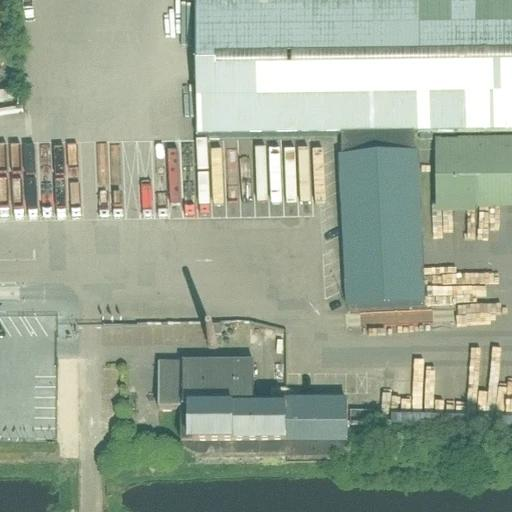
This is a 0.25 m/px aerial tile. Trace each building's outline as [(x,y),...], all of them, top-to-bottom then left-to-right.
[(414,155),(413,137),(511,135),(511,0),(194,0),(197,140),(342,137),(343,159),(340,159),(348,311),(424,307),(416,155),(414,155)] [(511,140),(435,142),(436,204),(511,202),(511,140)] [(207,328),(208,338),(222,338),(222,328),(207,328)] [(222,347),(222,346),(222,345),(222,344),(221,343),(221,342),(220,342),(220,341),(219,341),(218,340),(217,340),(216,339),(215,339),(214,339),(213,340),(212,340),(211,340),(211,341),(210,341),(209,342),(209,343),(208,343),(208,344),(208,345),(208,346),(208,347),(208,348),(208,349),(209,350),(209,351),(210,352),(211,352),(211,353),(212,353),(213,353),(214,354),(215,354),(216,354),(217,353),(218,353),(219,352),(220,352),(220,351),(221,351),(221,350),(221,349),(222,349),(222,348),(222,347)] [(181,448),(194,458),(348,456),(347,406),(289,406),(254,406),(254,365),(158,366),(159,413),(182,413),(181,448)] [(350,414),(350,425),(375,425),(375,414),(350,414)]
